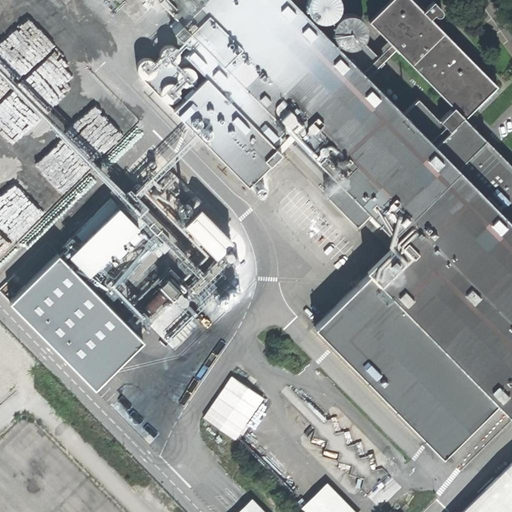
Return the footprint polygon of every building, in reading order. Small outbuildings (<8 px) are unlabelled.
[(494,404),(505,415),(511,408),(511,169),(463,119),(495,86),(429,18),(432,15),(433,16),(438,16),(440,14),(440,10),(431,1),(421,11),(411,1),(410,0),(389,0),(367,22),(451,108),(438,122),(416,100),(402,114),(368,79),(313,25),(289,0),(142,0),(150,8),(158,0),(178,22),(170,29),(178,38),(180,37),(180,43),(184,47),(188,47),(193,44),(193,45),(183,54),(184,56),(179,60),(179,51),(173,45),(164,45),(158,51),(157,60),(156,60),(154,63),(153,61),(150,60),(145,59),(141,60),(137,64),(136,69),(136,73),(140,77),(140,78),(246,186),(279,153),(269,143),(283,129),(293,139),(285,145),(328,189),(336,182),(367,213),(359,220),(391,253),(399,246),(408,255),(398,265),(390,257),(386,262),(384,260),(368,275),(312,328),(439,458),(494,404)] [(429,0),(412,0),(411,1),(421,11),(431,1),(429,0)] [(137,231),(117,212),(68,260),(87,281),(137,231)] [(232,245),(201,213),(184,230),(215,261),(232,245)] [(143,345),(59,259),(8,304),(94,395),(143,345)] [(264,399),(232,377),(202,418),(236,441),(264,399)] [(511,511),(511,463),(461,511),(511,511)] [(306,511),(348,511),(325,487),(303,508),(306,511)] [(260,511),(249,500),(237,511),(260,511)]
